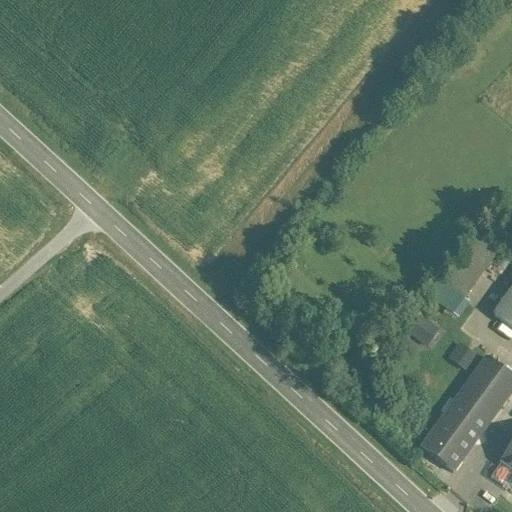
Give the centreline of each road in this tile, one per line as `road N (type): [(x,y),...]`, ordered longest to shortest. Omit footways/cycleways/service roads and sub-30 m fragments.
road 1 (tertiary): [(425,511),(96,210)]
road 2 (tertiary): [(96,210),(0,123)]
road 3 (unclassified): [(96,210),(0,296)]
